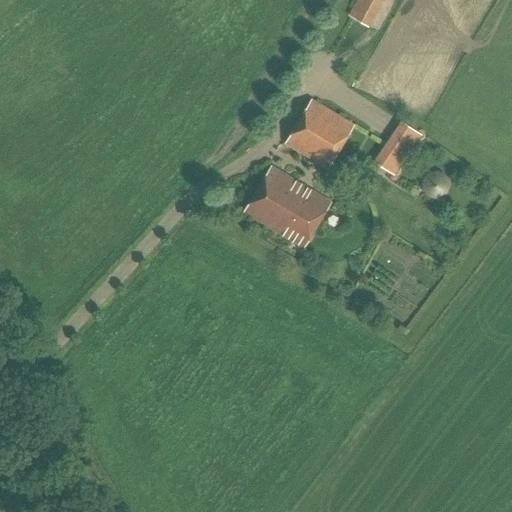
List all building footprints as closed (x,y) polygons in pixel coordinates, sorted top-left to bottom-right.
[(356,0),(347,16),(367,26),(381,0),(356,0)] [(286,143),(328,169),(354,125),(312,100),(286,143)] [(373,161),(394,176),(421,135),(400,121),(373,161)] [(244,212),(304,247),(331,203),(271,167),(244,212)] [(431,198),(434,199),(438,199),(442,197),(446,194),(449,190),(449,188),(450,185),(449,180),(447,178),(446,176),(443,174),(439,172),(435,172),(431,172),(428,173),(425,175),(423,178),(422,181),(421,186),(422,190),(424,193),(427,196),(431,198)]
